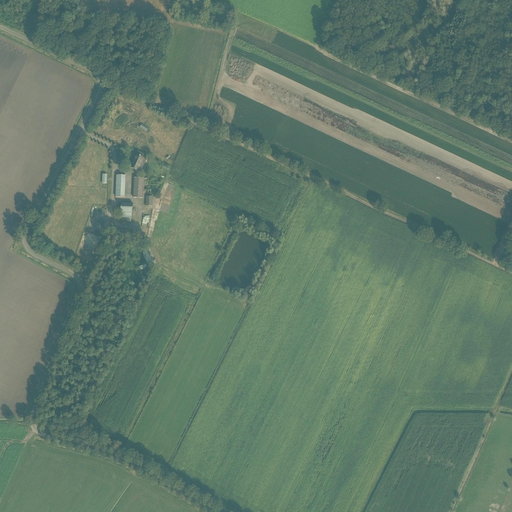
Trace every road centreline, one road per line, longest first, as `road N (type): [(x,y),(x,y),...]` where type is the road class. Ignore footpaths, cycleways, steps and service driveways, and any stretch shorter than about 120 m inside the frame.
road 1 (unclassified): [(214,511),(123,459),(55,439),(28,420),(81,284),(30,249),(26,233),(102,78),(0,25)]
road 2 (track): [(102,78),(511,276)]
road 3 (track): [(452,511),(511,367)]
